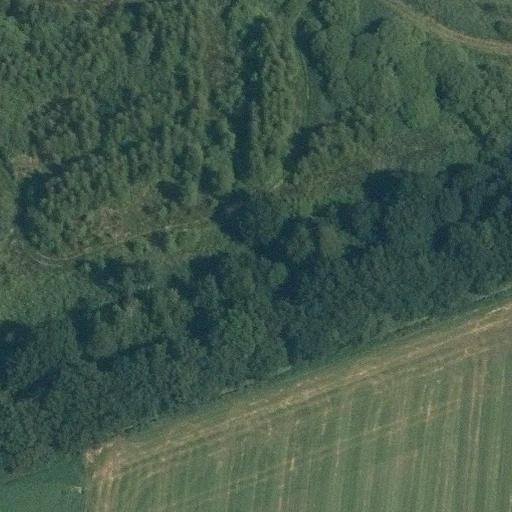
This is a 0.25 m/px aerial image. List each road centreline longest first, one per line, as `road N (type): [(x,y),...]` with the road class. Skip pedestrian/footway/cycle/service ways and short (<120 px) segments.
road 1 (track): [(0,163),(14,180),(16,243),(44,274),(250,204),(285,178),(302,148),(299,9),(308,0)]
road 2 (track): [(384,0),(494,50),(511,50)]
